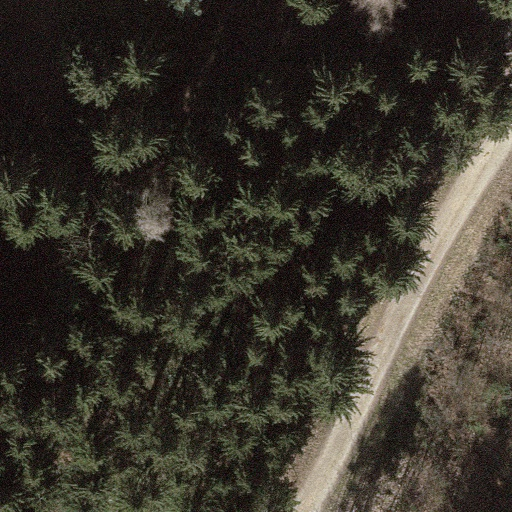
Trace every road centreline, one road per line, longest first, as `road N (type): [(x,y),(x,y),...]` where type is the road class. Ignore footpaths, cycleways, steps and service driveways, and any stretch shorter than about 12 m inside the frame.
road 1 (track): [(0,285),(79,239),(286,40),(384,0)]
road 2 (track): [(303,511),(423,272),(511,128)]
